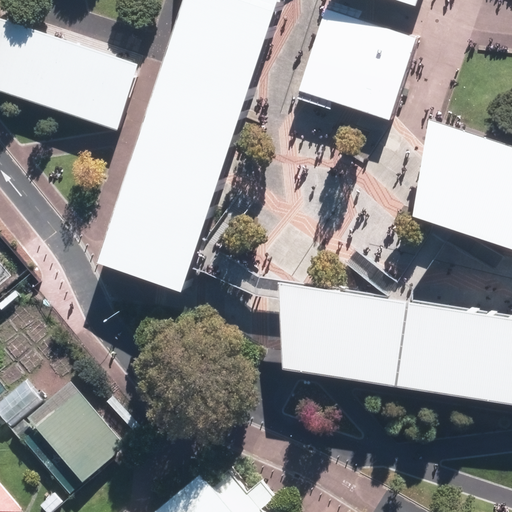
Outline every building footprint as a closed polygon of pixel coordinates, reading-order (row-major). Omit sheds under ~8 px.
[(295,0),(199,0),(116,253),(202,279),(207,265),(211,252),(220,226),(223,217),(291,12),(295,0)] [(429,37),(329,5),(301,91),(401,123),(429,37)] [(153,59),(0,8),(0,9),(0,83),(130,127),(153,59)] [(511,131),(447,110),(435,204),(447,209),(460,213),(472,217),(511,230),(511,304),(421,291),(410,290),(400,288),(395,287),(301,274),(301,278),(301,286),(300,294),(298,358),(511,392),(511,131)] [(0,405),(16,423),(46,397),(47,397),(28,375),(0,399),(0,405)] [(121,430),(76,378),(35,414),(80,466),(121,430)] [(36,426),(26,415),(16,425),(25,435),(36,426)] [(277,511),(270,503),(284,492),(269,474),(253,487),(235,465),(221,477),(213,466),(157,511),(139,511),(128,498),(109,511),(277,511)] [(0,511),(22,511),(29,506),(0,471),(0,511)] [(66,499),(57,489),(43,500),(52,510),(66,499)]
